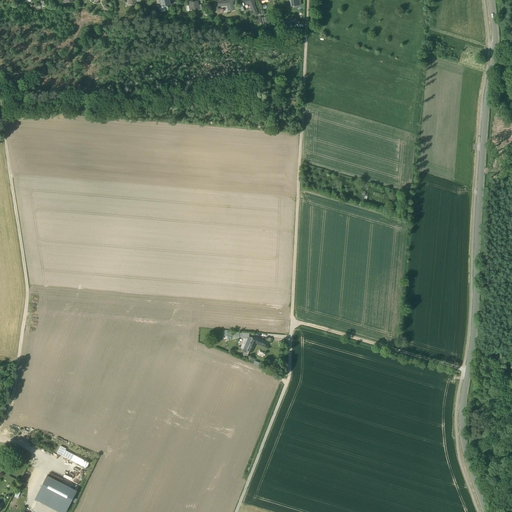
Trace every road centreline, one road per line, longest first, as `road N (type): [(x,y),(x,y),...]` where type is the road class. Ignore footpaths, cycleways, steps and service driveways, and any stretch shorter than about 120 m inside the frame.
road 1 (unclassified): [(491,0),(496,39),(461,401),(468,465),(485,511)]
road 2 (track): [(0,423),(27,295),(0,107)]
road 3 (track): [(292,303),(307,0)]
road 4 (unclassified): [(292,303),(289,377),(236,511)]
road 5 (track): [(291,320),(467,370)]
